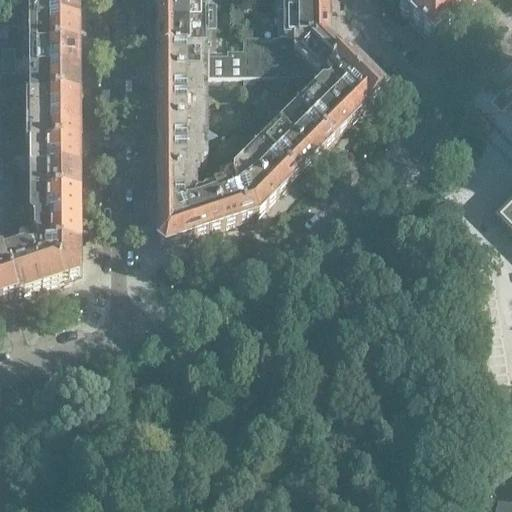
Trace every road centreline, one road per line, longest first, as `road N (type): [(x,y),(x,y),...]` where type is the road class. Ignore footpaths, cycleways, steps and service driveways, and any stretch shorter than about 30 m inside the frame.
road 1 (residential): [(119,332),(279,269),(439,108)]
road 2 (residential): [(118,0),(119,332)]
road 3 (residential): [(439,108),(386,51),(364,18),(364,0)]
road 4 (residential): [(0,375),(119,332)]
